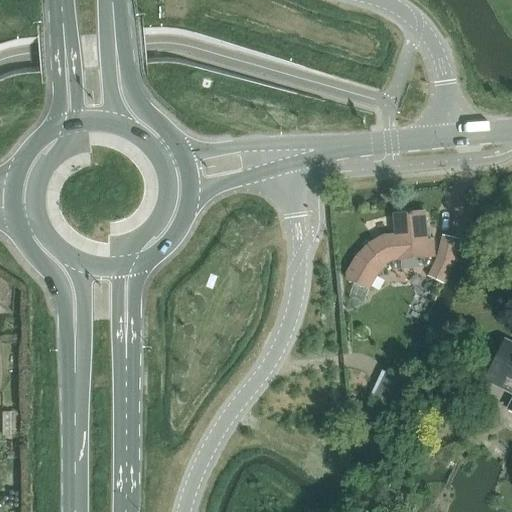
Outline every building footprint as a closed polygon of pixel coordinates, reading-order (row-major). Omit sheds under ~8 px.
[(226,210),(251,205),(249,195),(224,200),(226,210)] [(351,267),(347,275),(347,281),(369,289),(377,274),(384,266),(383,265),(392,260),(393,270),(425,267),(430,258),(435,257),(434,241),(427,242),(425,212),(394,214),(395,236),(384,237),(369,247),(358,259),(353,268),(351,267)] [(438,258),(429,276),(444,284),(453,265),(459,240),(443,236),(438,258)] [(511,344),(506,342),(489,376),(511,387),(511,402),(509,407),(511,408),(511,344)] [(15,409),(0,410),(1,432),(16,431),(15,409)]
